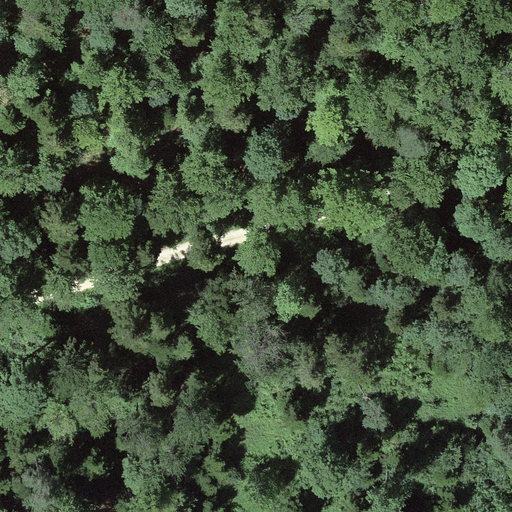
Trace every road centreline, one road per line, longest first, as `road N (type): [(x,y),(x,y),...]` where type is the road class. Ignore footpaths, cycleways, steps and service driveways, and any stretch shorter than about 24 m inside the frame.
road 1 (track): [(511,160),(207,239),(0,304)]
road 2 (track): [(0,164),(259,108),(511,120)]
